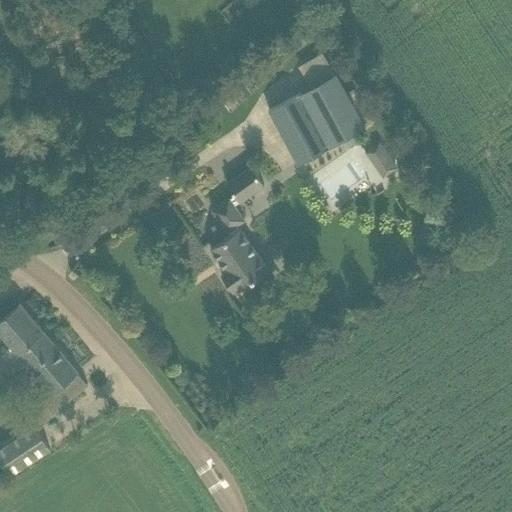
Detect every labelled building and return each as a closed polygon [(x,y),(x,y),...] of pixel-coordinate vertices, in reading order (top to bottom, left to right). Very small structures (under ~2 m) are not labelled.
[(268,110),(298,165),(365,128),(352,104),(359,101),(353,90),(347,94),(336,74),(268,110)] [(236,195),(230,200),(229,199),(213,211),(229,233),(245,221),(234,205),(239,202),(240,203),(264,187),(250,168),(227,184),(236,195)] [(268,270),(240,229),(210,249),(225,272),(221,275),(233,293),(238,289),(239,290),(254,280),(259,281),(266,276),(266,271),(268,270)] [(0,333),(10,346),(0,354),(0,388),(8,382),(27,367),(53,344),(48,338),(19,303),(0,319),(0,333)] [(53,344),(27,367),(49,393),(30,409),(41,422),(68,399),(59,388),(77,372),(53,344)] [(51,451),(34,426),(0,448),(0,462),(10,478),(51,451)]
